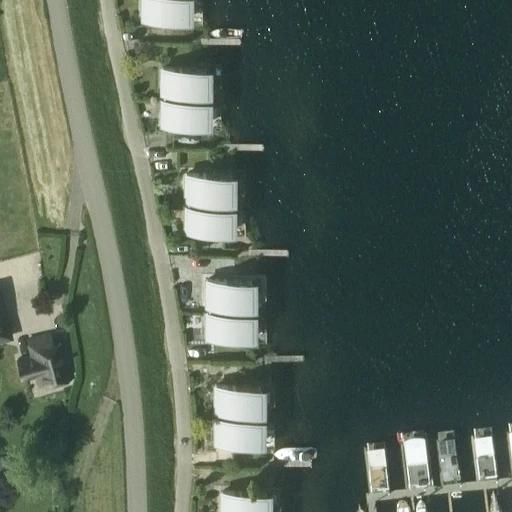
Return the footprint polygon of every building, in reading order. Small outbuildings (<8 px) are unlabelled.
[(202,25),(202,0),(142,0),(142,25),(202,25)] [(180,92),(221,92),(221,62),(161,62),(161,100),(178,100),(178,96),(180,96),(180,92)] [(221,131),(221,92),(180,92),(180,96),(178,96),(178,100),(161,100),(161,131),(221,131)] [(204,198),(245,198),(245,170),(185,170),(185,206),(202,206),(202,202),(204,202),(204,198)] [(245,238),(245,198),(204,198),(204,202),(202,202),(202,206),(185,206),(185,238),(245,238)] [(225,304),(266,304),(266,274),(206,275),(206,312),(223,312),(223,308),(225,308),(225,304)] [(0,292),(0,339),(11,337),(0,292)] [(266,343),(266,304),(225,304),(225,308),(223,308),(223,312),(206,312),(206,343),(266,343)] [(33,356),(18,360),(22,378),(37,374),(40,386),(73,378),(64,342),(53,345),(51,335),(29,340),(33,356)] [(234,410),(275,410),(274,381),(215,382),(215,418),(232,418),(232,414),(234,414),(234,410)] [(275,450),(275,410),(234,410),(234,414),(232,414),(232,418),(215,418),(215,450),(275,450)] [(280,511),(281,488),(221,488),(220,511),(280,511)]
